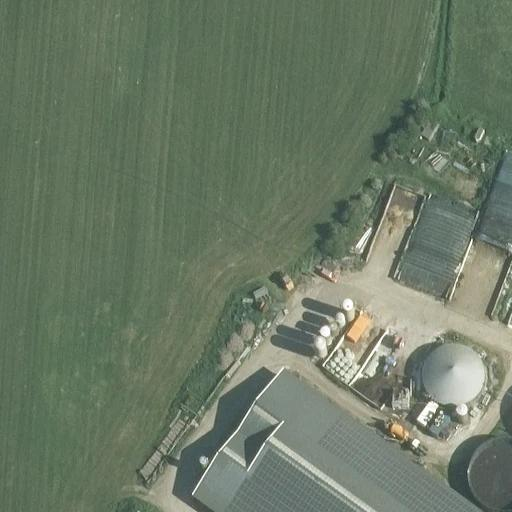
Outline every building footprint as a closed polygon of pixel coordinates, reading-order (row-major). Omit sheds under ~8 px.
[(430,120),(422,132),(435,141),(443,129),(430,120)] [(511,244),(511,156),(505,154),(498,173),(511,177),(511,229),(507,243),(511,244)] [(320,308),(303,334),(313,341),(330,315),(320,308)] [(485,384),(486,381),(485,377),(485,375),(484,373),(483,369),(482,367),(480,363),(477,360),(475,358),(472,356),(468,353),(466,352),(462,351),(460,351),(455,350),(453,350),(449,351),(447,351),(443,352),(439,354),(435,357),(433,358),(430,361),(429,363),(428,365),(426,369),(425,371),(424,375),(423,377),(423,381),(423,386),(424,388),(425,392),(426,394),(428,398),(429,400),(432,403),(433,405),(437,407),(441,409),(445,411),(447,412),(449,412),(453,413),(455,413),(460,412),(462,412),(466,410),(470,408),(474,406),(475,405),(477,403),(480,400),(482,396),(483,394),(484,390),(485,388),(485,384)] [(468,511),(281,376),(194,500),(211,511),(468,511)] [(457,420),(457,421),(457,422),(458,423),(458,424),(459,424),(459,425),(460,425),(460,426),(461,426),(462,426),(463,426),(464,426),(465,426),(466,425),(467,425),(467,424),(468,423),(468,422),(468,421),(468,420),(468,419),(468,418),(468,417),(467,417),(467,416),(466,416),(465,415),(464,415),(463,415),(462,415),(461,415),(460,415),(460,416),(459,416),(459,417),(458,417),(458,418),(457,419),(457,420)] [(468,479),(468,482),(468,484),(468,487),(469,490),(469,492),(470,495),(471,497),(472,500),(474,502),(475,504),(477,507),(479,509),(481,510),(482,511),(511,511),(511,443),(508,443),(505,443),(503,443),(500,443),(497,444),(495,445),(492,446),(490,447),(487,448),(485,449),(483,451),(481,453),(479,455),(477,457),(475,459),(474,461),(472,463),(471,466),(470,468),(469,471),(469,473),(468,476),(468,479)]
